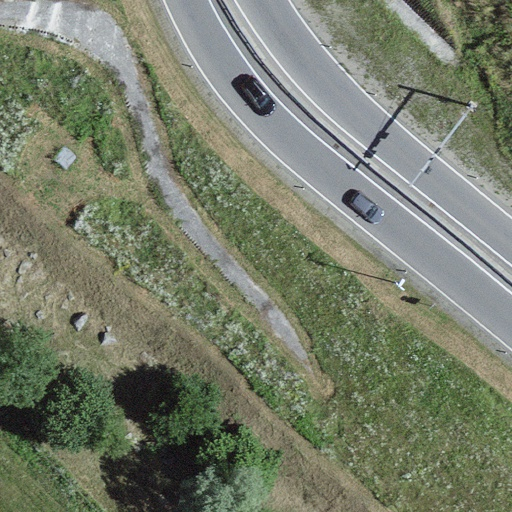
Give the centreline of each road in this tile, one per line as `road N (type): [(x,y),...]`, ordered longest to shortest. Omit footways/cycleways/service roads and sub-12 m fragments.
road 1 (trunk): [(189,0),(278,129),(511,330)]
road 2 (trunk): [(511,256),(317,76),(263,0)]
